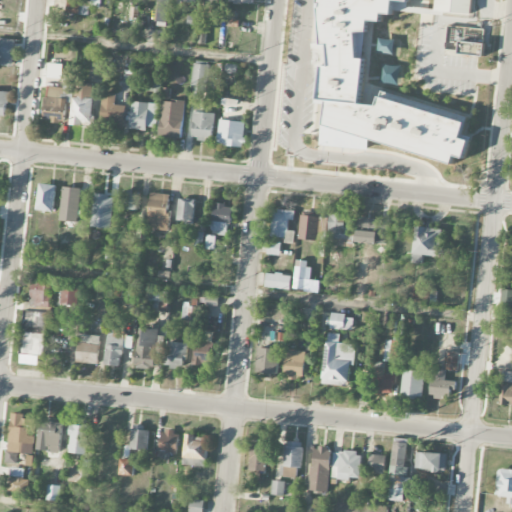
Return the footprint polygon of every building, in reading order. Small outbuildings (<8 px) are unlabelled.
[(89,15),(89,7),(95,7),(94,0),(67,0),(67,14),(89,15)] [(168,22),(169,0),(157,0),(156,22),(168,22)] [(324,148),(369,148),(369,151),(454,153),(454,157),(468,157),(468,139),(464,139),(464,110),(378,108),(378,105),(365,105),(366,21),(382,21),(382,13),(393,13),(393,0),(321,0),(320,45),(330,45),(330,66),(321,66),(321,101),(325,101),(324,148)] [(436,0),(436,11),(473,13),(473,0),(436,0)] [(484,28),(447,27),(445,49),(453,49),(453,53),(483,54),(484,28)] [(14,39),(0,38),(0,65),(14,66),(14,39)] [(102,80),(103,63),(91,63),(91,79),(102,80)] [(208,64),(193,63),(191,96),(206,98),(208,64)] [(71,72),(64,72),(63,87),(47,86),(44,121),(68,123),(71,72)] [(92,125),(93,99),(91,99),(92,84),(74,83),(72,125),(92,125)] [(0,116),(7,117),(8,91),(0,90),(0,116)] [(125,105),(115,105),(116,93),(102,93),(101,126),(125,126),(125,105)] [(160,137),(183,138),(184,101),(161,100),(160,137)] [(157,103),(132,102),(131,129),(148,130),(148,127),(157,127),(157,103)] [(215,113),(194,112),(193,139),(213,140),(215,113)] [(245,121),(220,120),(218,145),(244,147),(245,121)] [(56,185),(39,184),(38,210),(54,211),(56,185)] [(77,223),(81,188),(64,186),(60,220),(77,223)] [(138,210),(139,192),(123,191),(122,209),(138,210)] [(149,230),(169,230),(170,194),(150,193),(149,230)] [(112,228),(113,195),(93,195),(92,228),(112,228)] [(178,220),(194,221),(195,199),(179,199),(178,220)] [(212,233),(229,234),(232,205),(214,204),(212,233)] [(295,210),(272,209),(271,237),(286,237),(286,242),(295,243),(295,231),(289,230),(290,219),(294,219),(295,210)] [(347,246),(348,214),(330,214),(329,245),(347,246)] [(300,240),(322,240),(321,215),(300,216),(300,240)] [(356,243),(384,244),(385,219),(357,218),(356,243)] [(423,264),(423,256),(442,257),(443,228),(415,227),(413,263),(423,264)] [(267,254),(281,255),(281,243),(268,242),(267,254)] [(265,287),(291,290),(292,275),(267,273),(265,287)] [(294,288),(303,289),(304,279),(295,278),(294,288)] [(52,308),(52,281),(31,281),(30,308),(52,308)] [(79,307),(80,289),(63,287),(62,305),(79,307)] [(421,287),(414,287),(413,301),(426,302),(426,293),(420,293),(421,287)] [(500,310),(511,310),(511,289),(501,289),(500,310)] [(218,296),(206,296),(205,305),(217,305),(218,296)] [(194,321),(193,302),(182,303),(183,321),(194,321)] [(44,356),(47,312),(25,310),(20,363),(38,365),(39,355),(44,356)] [(354,316),(331,315),(331,329),(353,330),(354,316)] [(153,369),(158,330),(143,328),(142,341),(137,341),(134,367),(153,369)] [(106,365),(121,366),(122,347),(132,348),(132,345),(125,345),(126,331),(107,330),(106,365)] [(99,363),(101,335),(79,334),(77,362),(99,363)] [(213,367),(214,342),(195,341),(194,366),(213,367)] [(402,341),(385,341),(384,361),(401,361),(402,341)] [(187,343),(166,342),(165,367),(186,367),(187,343)] [(323,384),(349,385),(350,365),(354,365),(355,343),(325,342),(323,384)] [(279,349),(258,348),(257,373),(278,373),(279,349)] [(305,351),(286,350),(285,378),(304,379),(305,351)] [(459,352),(447,351),(445,370),(458,371),(459,352)] [(394,394),(395,374),(385,373),(385,367),(372,367),(371,393),(394,394)] [(431,397),(453,398),(453,381),(446,381),(446,369),(432,369),(431,397)] [(401,397),(422,399),(425,372),(404,370),(401,397)] [(511,371),(503,371),(502,383),(501,383),(500,404),(511,405),(511,371)] [(8,463),(18,463),(19,453),(34,455),(35,434),(36,434),(37,419),(24,419),(25,414),(11,413),(8,463)] [(61,452),(63,422),(39,421),(38,451),(61,452)] [(69,453),(88,454),(89,425),(70,425),(69,453)] [(148,450),(149,427),(132,427),(131,450),(148,450)] [(160,451),(178,453),(181,432),(163,430),(160,451)] [(184,465),(207,466),(208,437),(186,436),(184,465)] [(283,477),(296,479),(298,468),(302,469),(305,443),(287,441),(283,477)] [(266,471),(268,443),(252,442),(250,471),(266,471)] [(389,473),(407,476),(409,468),(404,467),(408,444),(394,442),(389,473)] [(309,491),(328,493),(332,449),(314,447),(309,491)] [(332,479),(359,480),(360,452),(333,451),(332,479)] [(417,470),(446,471),(447,453),(418,452),(417,470)] [(386,455),(370,455),(370,472),(385,472),(386,455)] [(121,475),(135,476),(136,459),(122,458),(121,475)] [(70,468),(69,480),(90,481),(91,460),(83,459),(83,468),(70,468)] [(511,469),(497,470),(497,497),(508,497),(507,506),(511,505),(511,469)] [(389,499),(403,500),(404,491),(414,491),(414,477),(390,476),(389,499)] [(9,492),(23,493),(24,479),(10,478),(9,492)] [(284,496),(285,481),(273,481),(272,495),(284,496)] [(61,485),(47,485),(47,501),(60,501),(61,485)] [(189,511),(203,511),(203,500),(190,499),(189,511)]
